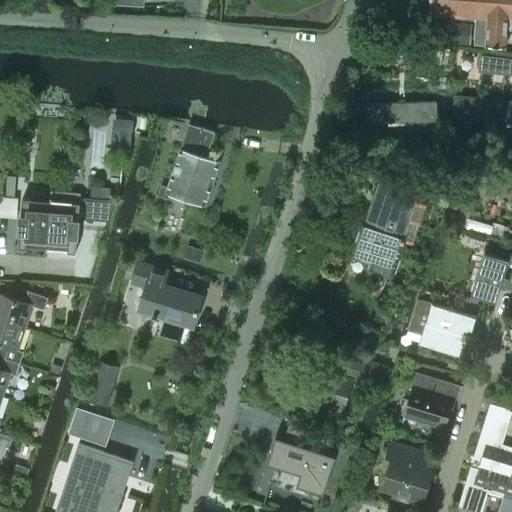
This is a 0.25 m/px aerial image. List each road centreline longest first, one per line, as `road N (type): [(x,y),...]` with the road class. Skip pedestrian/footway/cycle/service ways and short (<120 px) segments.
road 1 (unclassified): [(312,139),(327,87),(322,56),(283,43),(0,17)]
road 2 (residential): [(191,511),(312,139)]
road 3 (residential): [(511,358),(494,354),(484,365),(440,511)]
